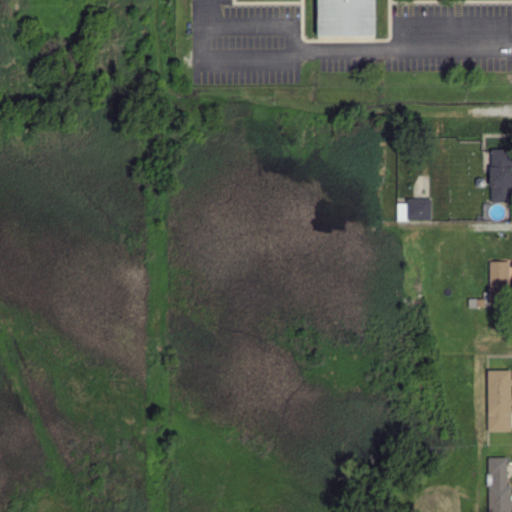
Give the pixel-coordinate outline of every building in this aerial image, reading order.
[(371,0),(371,28),(321,28),(321,0),(371,0)] [(510,148),(488,148),(489,201),(511,201),(510,148)] [(395,202),(396,219),(430,219),(429,197),(405,198),(405,202),(395,202)] [(487,260),(488,285),(508,284),(508,260),(487,260)] [(509,369),(485,369),(486,430),(510,430),(509,369)] [(507,511),(508,456),(486,456),(485,511),(507,511)]
